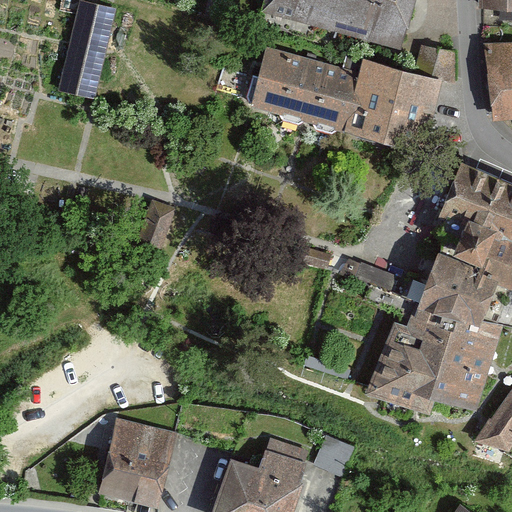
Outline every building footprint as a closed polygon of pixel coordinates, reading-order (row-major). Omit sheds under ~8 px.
[(413,0),(264,0),(262,8),(400,47),(413,0)] [(115,9),(80,1),(59,89),(94,97),(115,9)] [(511,43),(483,44),(493,119),(511,118),(511,43)] [(422,45),(415,71),(443,79),(454,82),(454,53),(422,45)] [(344,128),(360,72),(268,47),(253,103),(344,128)] [(364,57),(360,72),(344,128),(423,149),(443,79),(415,71),(364,57)] [(429,411),(433,395),(475,408),(501,324),(496,323),(510,287),(511,287),(511,182),(460,161),(440,214),(447,217),(443,227),(450,229),(441,253),(438,251),(428,280),(414,274),(405,298),(388,292),(369,285),(364,298),(403,312),(399,322),(394,320),(367,391),(429,411)] [(160,248),(175,208),(153,200),(138,239),(160,248)] [(360,262),(354,279),(369,285),(388,292),(394,275),(360,262)] [(511,388),(510,388),(475,439),(508,448),(511,442),(511,388)] [(175,432),(117,419),(101,490),(159,503),(175,432)] [(212,511),(291,511),(302,481),(297,479),(307,450),(269,437),(259,467),(231,458),(212,511)]
